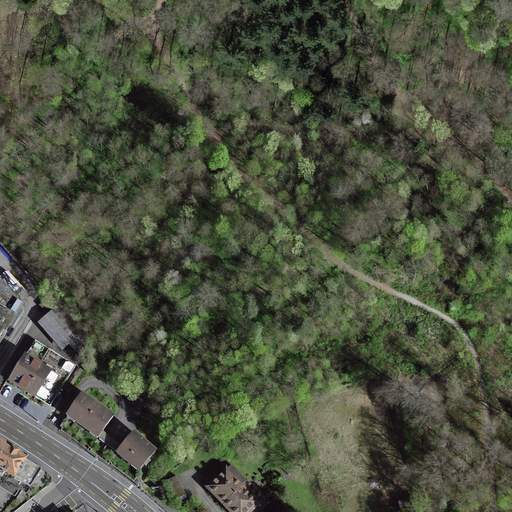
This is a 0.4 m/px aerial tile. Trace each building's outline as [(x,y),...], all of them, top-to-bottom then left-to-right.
[(0,328),(5,332),(23,304),(2,280),(0,283),(0,328)] [(48,316),(45,319),(68,345),(71,342),(88,362),(95,349),(49,297),(39,306),(48,316)] [(50,406),(75,366),(35,341),(19,366),(17,365),(7,379),(50,406)] [(131,389),(125,395),(140,412),(146,406),(131,389)] [(82,395),(67,416),(98,438),(102,432),(113,417),(82,395)] [(123,447),(102,432),(98,438),(94,443),(114,458),(123,447)] [(146,467),(151,462),(148,460),(155,452),(134,434),(118,453),(139,471),(144,465),(146,467)] [(18,454),(19,452),(12,447),(11,449),(0,442),(0,467),(30,487),(41,469),(18,454)] [(210,487),(234,511),(246,511),(256,503),(261,508),(266,503),(231,467),(228,469),(220,461),(202,478),(211,487),(210,487)] [(153,475),(147,480),(150,484),(156,480),(153,475)] [(186,495),(176,476),(164,482),(173,501),(186,495)] [(412,511),(419,511),(416,499),(401,503),(403,511),(410,511),(413,511),(412,511)]
